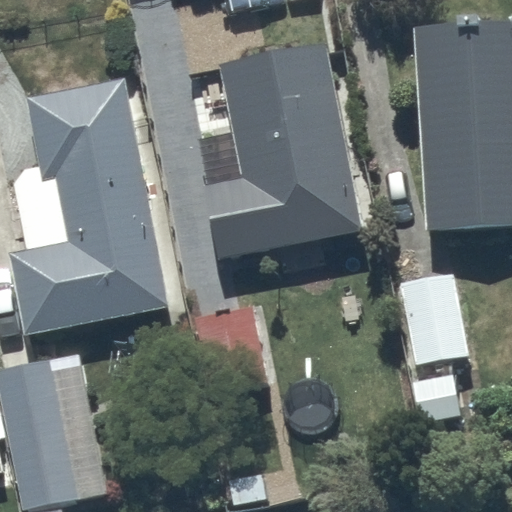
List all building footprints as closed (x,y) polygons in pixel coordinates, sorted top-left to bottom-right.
[(511,241),(511,31),(487,33),(486,24),(461,25),(461,34),(417,36),(428,246),(511,241)] [(372,242),(330,54),(221,77),(234,141),(197,149),(224,274),(372,242)] [(176,321),(131,90),(29,109),(42,176),(36,177),(24,198),(36,260),(12,264),(28,350),(176,321)] [(456,282),(402,294),(419,377),(473,366),(456,282)] [(272,390),(256,315),(197,326),(212,402),(272,390)] [(66,511),(111,503),(82,365),(0,380),(0,396),(24,511),(66,511)] [(0,429),(0,485),(11,483),(0,429)]
